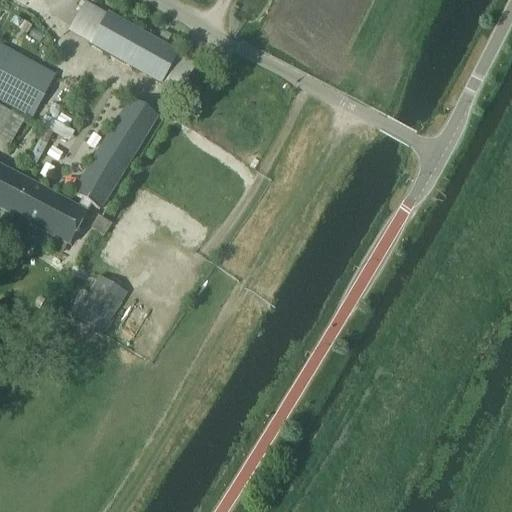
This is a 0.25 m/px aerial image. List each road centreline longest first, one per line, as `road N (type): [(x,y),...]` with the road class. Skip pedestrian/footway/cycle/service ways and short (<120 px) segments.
road 1 (track): [(358,112),(255,297),(120,511)]
road 2 (unclassified): [(221,511),(437,157)]
road 3 (unclassified): [(437,157),(151,0)]
road 4 (unclassified): [(437,157),(511,11)]
